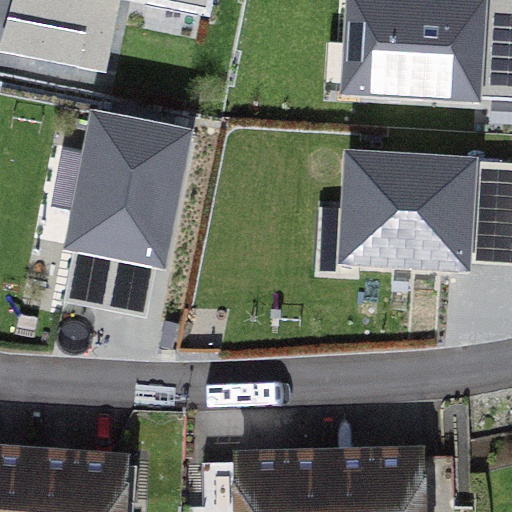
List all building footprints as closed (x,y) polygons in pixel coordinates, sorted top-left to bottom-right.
[(121,4),(212,23),(215,0),(14,0),(0,51),(0,55),(108,73),(121,4)] [(511,0),(346,0),(341,104),(482,111),(482,103),(511,104),(511,0)] [(165,276),(192,138),(90,119),(63,257),(73,259),(64,306),(146,322),(155,274),(165,276)] [(511,168),(346,159),(339,273),(471,280),(472,266),(511,268),(511,168)] [(0,511),(115,511),(119,465),(69,461),(0,456),(0,511)] [(411,511),(410,460),(368,461),(291,464),(249,465),(250,511),(411,511)]
